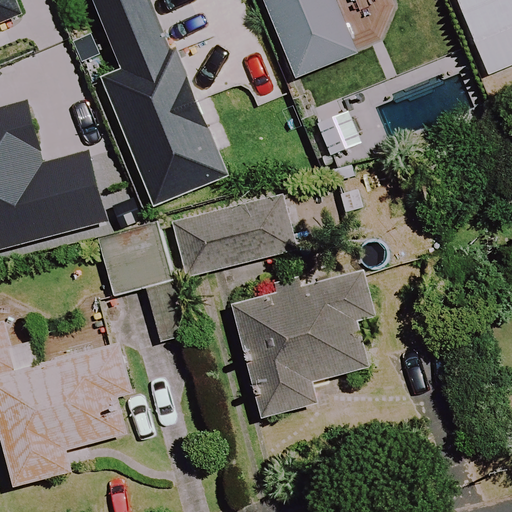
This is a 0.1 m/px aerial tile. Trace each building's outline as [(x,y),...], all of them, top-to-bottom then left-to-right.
[(0,0),(0,28),(20,21),(11,0),(0,0)] [(88,0),(121,82),(171,62),(150,11),(178,0),(88,0)] [(259,0),(293,83),(356,58),(332,0),(259,0)] [(511,0),(453,0),(482,78),(511,66),(511,0)] [(264,65),(240,1),(184,22),(208,86),(264,65)] [(104,135),(80,82),(7,114),(30,167),(104,135)] [(163,150),(146,115),(121,128),(138,162),(163,150)] [(0,177),(13,172),(0,137),(0,177)] [(170,226),(184,281),(239,267),(294,254),(280,198),(170,226)] [(179,341),(153,227),(95,240),(109,301),(145,293),(158,346),(179,341)] [(373,319),(360,273),(227,311),(259,423),(317,406),(311,386),(368,370),(355,325),(373,319)] [(0,455),(8,492),(74,477),(69,452),(125,440),(116,400),(129,397),(118,347),(57,361),(46,313),(0,323),(0,455)]
